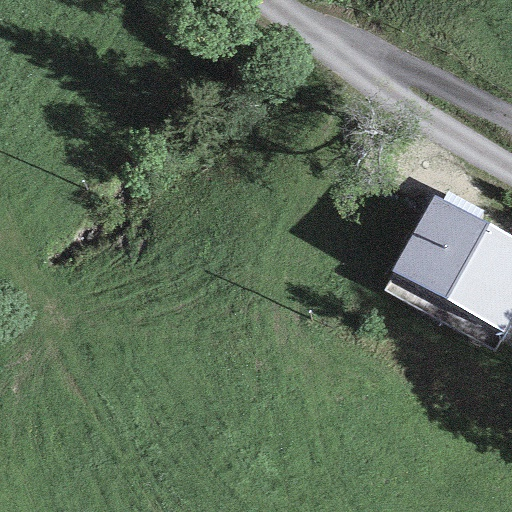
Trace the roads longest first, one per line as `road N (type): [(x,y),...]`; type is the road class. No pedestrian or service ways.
road 1 (track): [(259,0),(511,170)]
road 2 (track): [(511,119),(309,30)]
